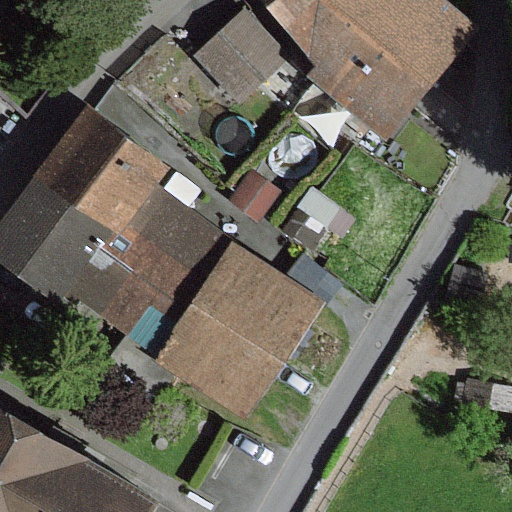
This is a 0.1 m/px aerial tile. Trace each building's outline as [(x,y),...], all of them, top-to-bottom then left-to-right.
[(371,0),(286,0),(328,54),(365,12),(374,3),(371,0)] [(376,0),(374,3),(365,12),(441,73),(487,19),(462,0),(376,0)] [(249,5),(199,53),(242,100),(294,53),(249,5)] [(328,54),(317,66),(393,127),(441,73),(365,12),(328,54)] [(242,100),(199,53),(175,74),(219,121),(242,100)] [(99,100),(52,164),(157,239),(208,277),(238,236),(163,181),(179,158),(99,100)] [(157,239),(52,164),(0,230),(0,244),(105,313),(157,239)] [(253,167),(233,196),(262,217),(283,188),(253,167)] [(315,185),(300,206),(329,226),(344,237),(359,217),(315,185)] [(300,206),(285,227),(314,247),(329,226),(300,206)] [(332,298),(238,236),(208,277),(161,352),(182,367),(254,411),(332,298)] [(208,277),(157,239),(105,313),(131,331),(161,352),(208,277)] [(306,253),(295,270),(334,296),(345,279),(306,253)] [(161,352),(131,331),(110,360),(161,396),(182,367),(161,352)] [(152,511),(171,481),(0,382),(0,511),(152,511)]
